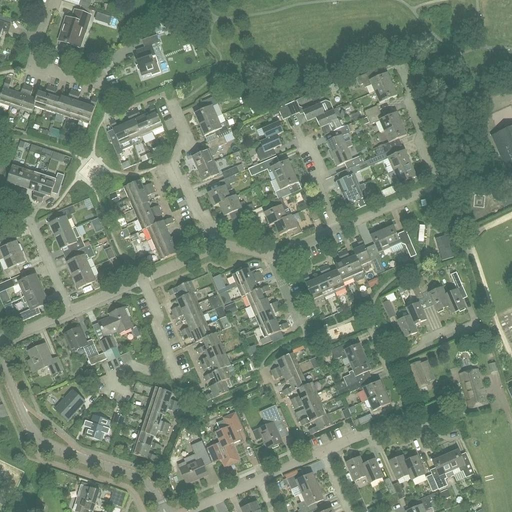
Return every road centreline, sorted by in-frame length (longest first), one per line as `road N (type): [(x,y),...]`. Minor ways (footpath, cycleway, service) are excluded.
road 1 (unclassified): [(164,511),(148,485),(37,438),(0,359)]
road 2 (residential): [(336,229),(434,182),(399,60)]
road 3 (residential): [(129,391),(110,385),(112,375),(133,364),(150,371),(171,363),(142,278)]
road 4 (residential): [(220,245),(207,220),(197,218),(173,161),(187,134),(172,99)]
road 5 (residential): [(106,94),(95,80),(33,68),(55,0)]
road 6 (residential): [(69,310),(29,220),(0,209)]
